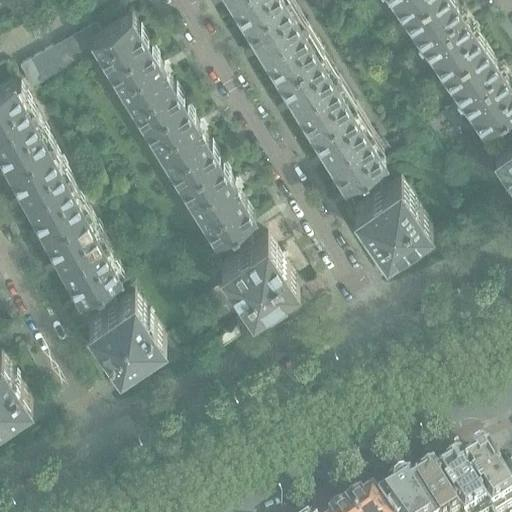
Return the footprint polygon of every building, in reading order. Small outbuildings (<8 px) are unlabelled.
[(38,3),(35,0),(27,0),(25,2),(29,8),(38,3)] [(277,0),(233,0),(246,20),(277,0)] [(324,46),(307,19),(295,0),(277,0),(246,20),(279,74),(324,46)] [(421,0),(399,0),(406,11),(421,0)] [(486,41),(469,16),(457,0),(421,0),(406,11),(446,68),(486,41)] [(148,37),(132,10),(93,35),(109,61),(148,37)] [(87,52),(74,32),(64,38),(77,58),(87,52)] [(184,96),(148,37),(109,61),(145,120),(184,96)] [(77,58),(64,38),(53,45),(66,65),(77,58)] [(511,105),(511,78),(508,73),(486,41),(446,68),(485,124),(500,114),(510,107),(511,105)] [(66,65),(53,45),(42,51),(55,72),(66,65)] [(357,100),(340,73),(324,46),(279,74),(312,128),(357,100)] [(55,72),(42,51),(32,58),(44,78),(55,72)] [(44,78),(32,58),(21,65),(34,85),(44,78)] [(55,140),(37,108),(21,78),(17,80),(15,76),(0,84),(0,148),(9,165),(55,140)] [(220,154),(184,96),(145,120),(181,178),(220,154)] [(390,154),(374,127),(357,100),(312,128),(345,182),(355,177),(365,170),(390,154)] [(511,110),(510,107),(500,114),(511,131),(511,133),(495,145),(511,169),(511,110)] [(90,205),(73,173),(55,140),(9,165),(44,230),(90,205)] [(256,212),(238,183),(220,154),(181,178),(217,236),(226,231),(237,224),(256,212)] [(433,219),(401,173),(378,189),(365,170),(355,177),(368,196),(355,205),(387,251),(433,219)] [(126,270),(108,237),(90,205),(44,230),(81,296),(94,288),(105,283),(126,270)] [(300,276),(268,230),(249,243),(237,224),(226,231),(239,250),(222,262),(254,308),(300,276)] [(167,334),(135,288),(117,300),(105,283),(94,288),(107,307),(89,320),(121,366),(167,334)] [(0,416),(33,394),(1,348),(0,348),(0,416)] [(511,511),(511,496),(486,455),(486,456),(481,454),(471,460),(472,460),(471,465),(470,465),(467,465),(467,464),(461,468),(487,511),(511,511)] [(487,511),(461,468),(459,464),(458,464),(454,463),(453,462),(444,468),(444,469),(443,473),(440,473),(440,472),(434,476),(456,511),(487,511)] [(456,511),(434,476),(433,474),(432,475),(428,474),(428,473),(418,479),(419,480),(418,484),(414,484),(414,483),(409,487),(423,511),(456,511)] [(423,511),(409,487),(408,485),(407,486),(403,485),(402,484),(393,490),(393,491),(393,495),(392,495),(385,499),(384,498),(380,497),(374,501),(382,511),(423,511)] [(382,511),(374,501),(372,497),(361,504),(360,502),(350,506),(344,511),(382,511)]
